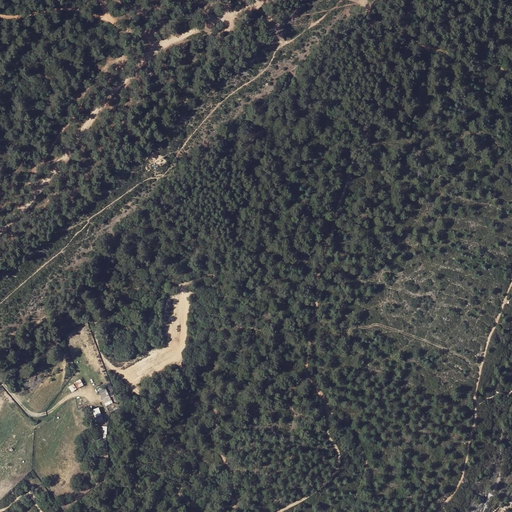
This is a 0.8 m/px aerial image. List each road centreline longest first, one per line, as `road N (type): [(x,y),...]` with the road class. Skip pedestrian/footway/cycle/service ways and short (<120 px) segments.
road 1 (track): [(278,511),(319,487),(338,462),(327,410),(304,367),(321,260),(359,140),(386,99),(385,51),(360,0)]
road 2 (track): [(265,0),(167,47),(125,84),(0,237)]
road 3 (track): [(438,511),(465,464),(473,397),(511,276)]
road 4 (track): [(511,73),(418,44),(371,16)]
